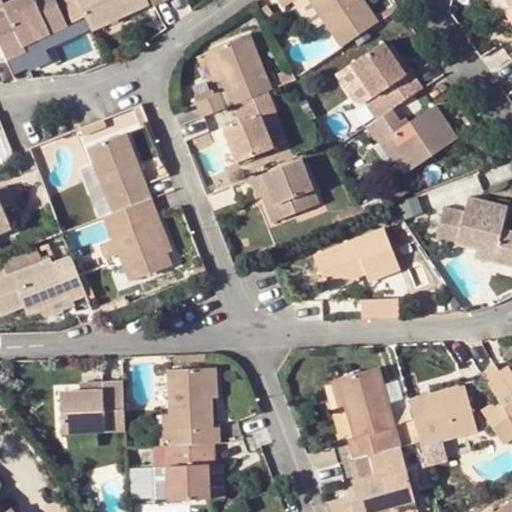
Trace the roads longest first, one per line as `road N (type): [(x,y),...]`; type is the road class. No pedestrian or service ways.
road 1 (residential): [(253,336),(145,72)]
road 2 (residential): [(253,336),(430,330),(511,312)]
road 3 (residential): [(0,342),(253,336)]
road 4 (residential): [(316,511),(258,371),(253,336)]
road 5 (residential): [(421,0),(511,136)]
road 6 (residential): [(11,97),(119,69),(145,72)]
